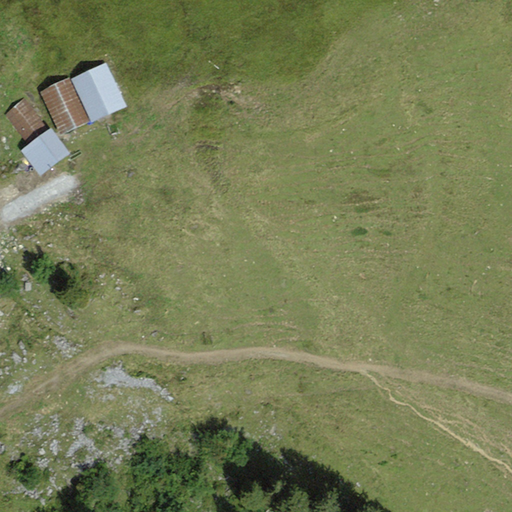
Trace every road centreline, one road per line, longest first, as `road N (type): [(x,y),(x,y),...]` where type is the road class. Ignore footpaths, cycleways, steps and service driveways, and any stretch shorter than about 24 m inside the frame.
road 1 (track): [(363,365),(263,352),(111,351),(0,411)]
road 2 (track): [(156,112),(132,143),(0,212)]
road 3 (track): [(511,398),(363,365)]
